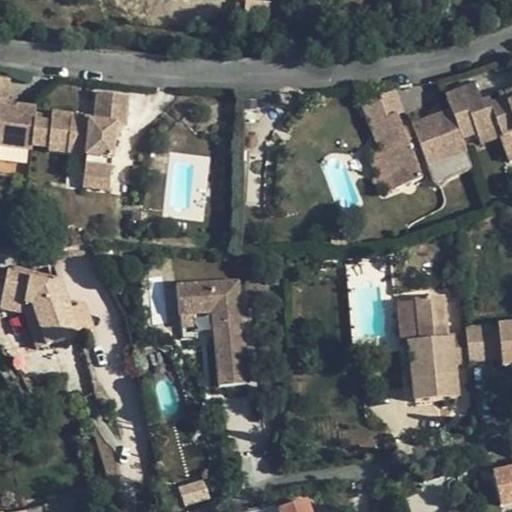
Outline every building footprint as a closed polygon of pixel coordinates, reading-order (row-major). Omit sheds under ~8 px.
[(306,0),(305,14),(312,15),(314,0),(306,0)] [(234,21),(244,21),(244,5),(234,5),(234,21)] [(269,21),(269,6),(244,5),(244,21),(269,21)] [(11,83),(0,81),(0,147),(32,151),(32,147),(49,148),(48,152),(86,156),(84,179),(110,182),(116,126),(125,127),(128,100),(97,97),(95,125),(72,123),(73,118),(52,115),(51,125),(35,124),(36,110),(16,108),(16,111),(8,111),(2,110),(3,101),(9,102),(11,83)] [(395,94),(362,106),(379,151),(395,190),(422,179),(419,172),(428,168),(467,153),(463,141),(477,135),(481,145),(507,135),(511,133),(511,103),(509,105),(507,100),(491,106),(489,100),(482,103),(475,87),(445,98),(451,112),(412,127),(414,132),(404,136),(402,131),(397,117),(403,114),(395,94)] [(414,132),(412,127),(402,131),(404,136),(414,132)] [(379,151),(368,155),(384,195),(395,190),(379,151)] [(467,153),(428,168),(434,182),(441,186),(446,180),(453,177),(474,170),(467,153)] [(110,182),(84,179),(83,189),(110,191),(110,182)] [(71,310),(60,279),(49,282),(33,279),(34,274),(10,270),(8,284),(12,301),(33,304),(41,327),(35,329),(42,349),(47,347),(79,336),(71,310)] [(49,282),(60,279),(34,274),(33,279),(49,282)] [(238,282),(176,288),(179,316),(193,316),(213,313),(219,388),(248,385),(238,282)] [(12,301),(8,284),(2,310),(10,311),(12,301)] [(409,343),(415,404),(459,399),(455,364),(452,339),(447,340),(442,298),(417,301),(421,342),(409,343)] [(33,304),(12,301),(10,311),(25,314),(33,304)] [(30,330),(35,329),(41,327),(33,304),(25,314),(30,330)] [(71,310),(79,336),(93,331),(84,306),(71,310)] [(193,316),(179,316),(180,328),(194,327),(193,316)] [(511,365),(511,328),(466,333),(466,337),(469,363),(501,360),(502,367),(511,365)] [(37,350),(42,349),(35,329),(30,330),(37,350)] [(455,364),(469,363),(466,337),(452,339),(455,364)] [(511,470),(493,475),(501,507),(511,503),(511,470)] [(204,481),(179,489),(185,507),(210,498),(204,481)] [(69,503),(70,511),(83,511),(81,500),(69,503)] [(310,511),(307,502),(279,511),(277,511),(275,505),(256,511),(310,511)] [(42,511),(70,511),(69,503),(42,509),(42,511)]
